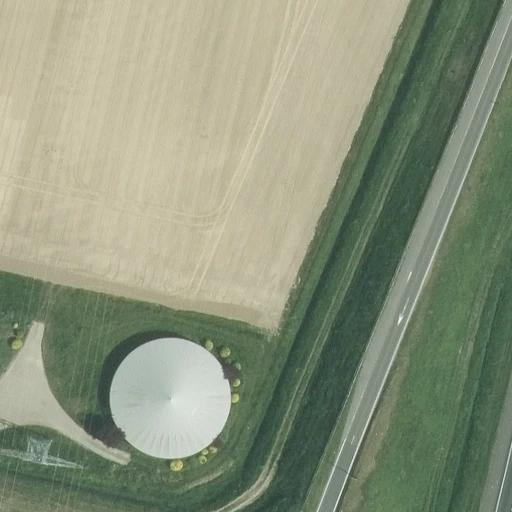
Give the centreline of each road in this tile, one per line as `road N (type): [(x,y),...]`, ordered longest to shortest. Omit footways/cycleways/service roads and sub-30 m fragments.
road 1 (track): [(224,511),(271,468),(464,0)]
road 2 (motorway): [(511,36),(325,511)]
road 3 (track): [(128,461),(177,475),(219,461),(235,438),(272,318)]
